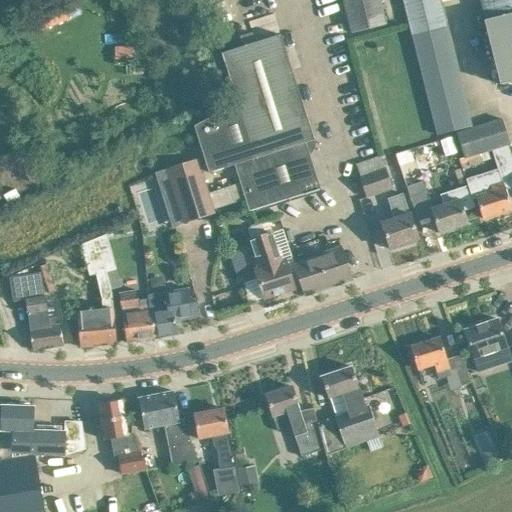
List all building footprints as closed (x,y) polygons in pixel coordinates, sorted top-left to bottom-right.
[(341,0),(350,33),(386,23),(380,0),(341,0)] [(402,0),(409,25),(438,137),(473,127),(440,0),(402,0)] [(511,0),(480,0),(500,81),(511,78),(511,0)] [(39,23),(30,26),(32,31),(41,27),(42,31),(71,19),(82,14),(77,5),(67,9),(68,12),(39,24),(39,23)] [(226,108),(194,126),(209,173),(234,165),(249,211),(320,189),(309,155),(313,151),(315,148),(315,144),(314,140),(280,35),(221,53),(222,54),(212,57),(229,108),(226,108)] [(132,47),(114,47),(115,64),(132,64),(132,47)] [(503,119),(457,133),(460,145),(464,159),(491,150),(492,149),(508,144),(510,143),(503,119)] [(421,181),(436,176),(424,142),(409,147),(421,181)] [(510,188),(511,187),(511,156),(510,149),(499,153),(510,188)] [(368,198),(393,188),(385,167),(384,167),(379,155),(356,163),(361,175),(359,176),(368,198)] [(216,213),(198,158),(166,168),(183,223),(216,213)] [(491,173),(467,181),(472,198),(476,196),(483,216),(511,208),(502,179),(494,181),(491,173)] [(226,179),(217,182),(218,188),(227,185),(226,179)] [(420,182),(407,186),(410,196),(416,215),(428,211),(425,202),(431,201),(424,181),(420,182)] [(475,208),(467,186),(440,194),(444,205),(432,209),(439,233),(467,223),(463,211),(475,208)] [(15,188),(3,194),(9,204),(20,197),(15,188)] [(394,218),(381,223),(390,249),(418,240),(410,213),(409,213),(403,193),(387,199),(394,218)] [(156,230),(176,226),(173,211),(152,216),(156,230)] [(255,270),(258,280),(264,299),(295,289),(285,260),(281,262),(277,249),(271,232),(250,238),(259,269),(255,270)] [(102,300),(103,309),(77,311),(78,327),(80,347),(116,344),(111,293),(110,290),(105,271),(116,268),(107,234),(81,244),(90,276),(96,274),(102,300)] [(74,246),(50,254),(58,278),(81,271),(74,246)] [(352,280),(345,261),(341,247),(293,263),(305,296),(352,280)] [(248,274),(246,265),(239,263),(232,265),(236,277),(248,274)] [(46,264),(39,266),(48,293),(55,291),(46,264)] [(121,287),(116,268),(105,271),(110,290),(121,287)] [(186,270),(173,271),(174,284),(187,283),(186,270)] [(33,350),(63,345),(60,325),(55,325),(54,318),(49,318),(41,273),(9,278),(13,302),(25,299),(33,350)] [(191,302),(189,288),(148,295),(149,304),(156,338),(177,335),(175,320),(199,316),(197,301),(191,302)] [(127,343),(156,338),(149,304),(139,306),(137,291),(119,294),(127,343)] [(497,319),(464,330),(470,349),(473,359),(478,373),(511,361),(507,347),(504,338),(497,319)] [(440,338),(410,348),(418,369),(434,364),(439,379),(455,374),(459,387),(470,384),(467,374),(460,355),(447,360),(440,338)] [(322,440),(325,448),(327,454),(378,435),(369,406),(366,406),(363,398),(362,398),(358,387),(352,367),(321,377),(328,398),(329,398),(335,417),(318,423),(316,416),(321,440),(322,440)] [(478,377),(472,379),(476,389),(482,387),(478,377)] [(266,395),(272,414),(273,416),(286,411),(301,456),(313,452),(325,448),(322,440),(321,440),(316,416),(313,406),(300,411),(292,386),(266,395)] [(182,434),(179,418),(174,391),(138,398),(144,429),(165,426),(173,465),(196,461),(187,433),(182,434)] [(122,474),(146,469),(139,452),(130,453),(121,401),(98,405),(104,439),(110,438),(114,457),(119,456),(122,474)] [(1,431),(0,449),(13,450),(30,450),(34,455),(64,456),(86,449),(81,421),(64,421),(64,432),(33,431),(34,407),(2,406),(1,426),(1,431)] [(224,408),(193,414),(197,434),(198,439),(212,436),(214,436),(220,468),(223,482),(236,479),(234,466),(235,465),(234,458),(228,428),(224,408)] [(405,413),(398,416),(402,426),(410,423),(405,413)] [(242,448),(233,450),(236,461),(245,459),(242,448)] [(44,511),(34,455),(0,460),(0,511),(44,511)] [(329,481),(346,475),(340,455),(322,461),(329,481)] [(198,465),(188,468),(192,479),(202,476),(198,465)] [(254,466),(236,469),(239,483),(257,479),(254,466)] [(195,491),(191,492),(194,502),(209,498),(206,488),(195,491)]
